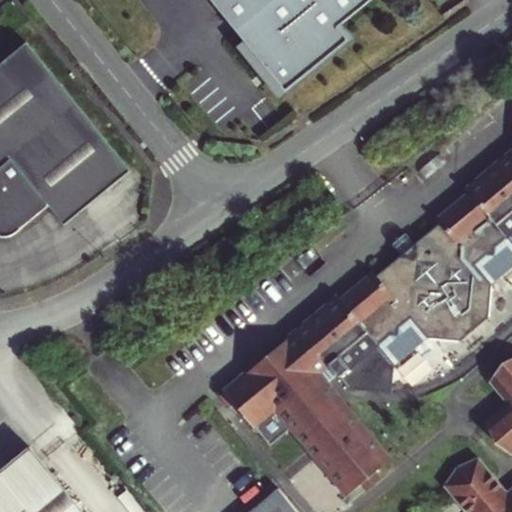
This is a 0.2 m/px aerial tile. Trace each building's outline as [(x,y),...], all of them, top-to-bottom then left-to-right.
[(365,0),(211,0),(242,38),(236,43),(259,70),(265,65),(271,73),(270,75),(270,76),(269,77),(269,79),(269,80),(269,81),(269,83),(270,84),(271,85),(272,86),(273,87),(274,88),(275,88),(276,89),(278,89),(279,89),(280,89),(282,88),(283,88),(284,87),(285,86),(286,85),(287,84),(288,83),(288,81),(288,80),(288,78),(288,77),(287,75),(291,72),(296,78),(346,37),(336,24),(365,0)] [(131,171),(27,43),(0,65),(0,235),(1,236),(5,236),(9,236),(12,236),(15,233),(17,233),(50,206),(65,224),(131,171)] [(265,65),(259,70),(271,85),(270,84),(269,83),(269,81),(269,80),(269,79),(269,77),(270,76),(270,75),(271,73),(265,65)] [(291,72),(287,75),(288,77),(288,78),(288,80),(288,81),(288,83),(287,84),(286,85),(285,86),(284,87),(283,88),(282,88),(280,89),(279,89),(278,89),(276,89),(275,88),(274,88),(273,87),(272,86),(278,94),(296,78),(291,72)] [(383,265),(380,261),(348,287),(344,283),(233,371),(249,391),(244,394),(274,431),(295,414),(349,483),(394,447),(323,359),(374,319),(384,331),(396,321),(403,323),(404,315),(418,305),(434,326),(466,330),(495,307),(497,276),(480,255),(494,244),(501,245),(502,238),(511,229),(511,226),(504,216),(511,209),(511,150),(475,180),(478,184),(445,210),(448,213),(383,265)] [(506,397),(488,410),(497,434),(511,443),(511,350),(506,353),(492,374),(506,391),(511,392),(511,398),(506,397)] [(249,391),(233,371),(229,375),(244,394),(249,391)] [(0,469),(0,511),(81,511),(30,448),(8,462),(0,469)] [(511,511),(511,483),(510,486),(482,451),(459,462),(445,481),(469,511),(511,511)] [(299,511),(283,490),(254,511),(299,511)]
